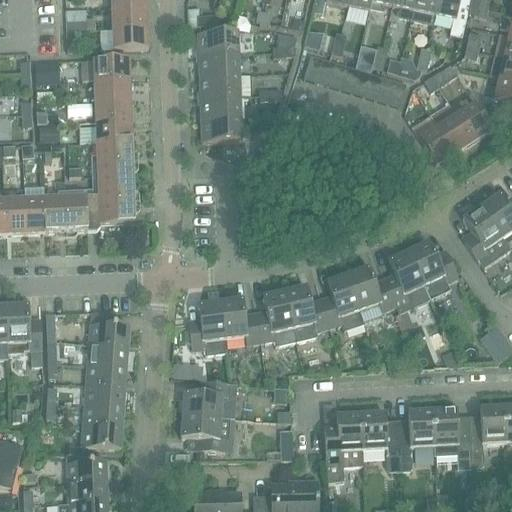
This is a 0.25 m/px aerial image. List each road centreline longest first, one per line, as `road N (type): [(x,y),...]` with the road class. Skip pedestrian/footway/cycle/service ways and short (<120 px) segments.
road 1 (residential): [(161,283),(331,254),(427,213)]
road 2 (residential): [(306,446),(309,404),(511,391)]
road 3 (residential): [(146,478),(161,283)]
road 4 (residential): [(161,283),(0,289)]
road 5 (residential): [(511,335),(427,213)]
